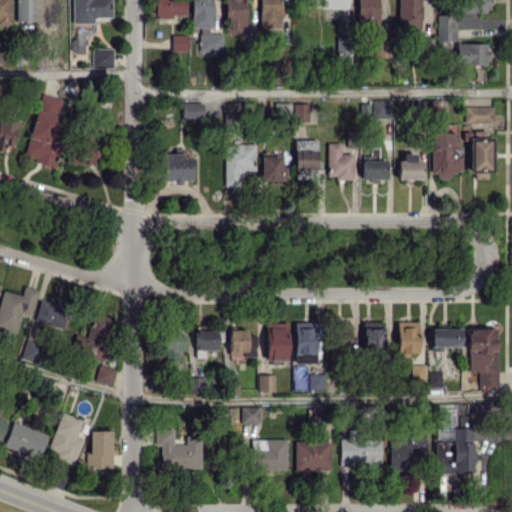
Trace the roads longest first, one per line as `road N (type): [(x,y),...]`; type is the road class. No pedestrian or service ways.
road 1 (residential): [(134,0),(134,511)]
road 2 (residential): [(482,255),(477,232),(450,217),(135,215)]
road 3 (residential): [(134,287),(457,290),(476,276),(482,255)]
road 4 (residential): [(135,215),(0,177)]
road 5 (residential): [(0,249),(134,287)]
